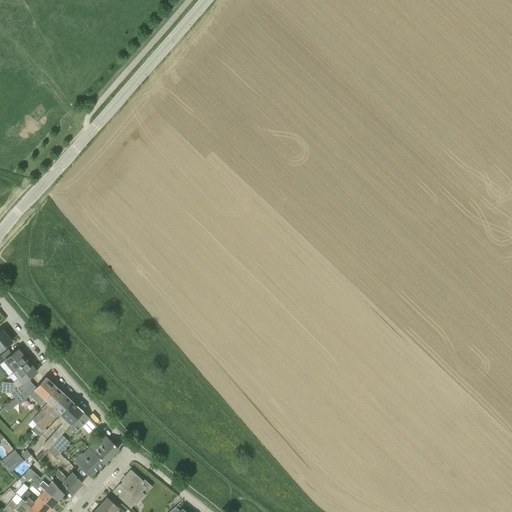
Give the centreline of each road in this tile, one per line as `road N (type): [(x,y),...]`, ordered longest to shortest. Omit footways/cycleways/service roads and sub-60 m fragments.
road 1 (tertiary): [(0,233),(205,0)]
road 2 (residential): [(133,444),(0,303)]
